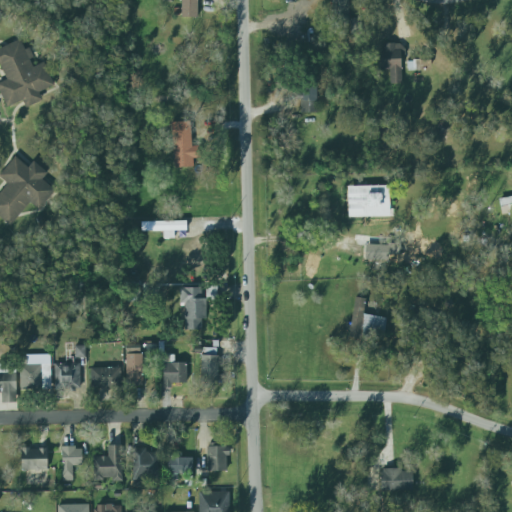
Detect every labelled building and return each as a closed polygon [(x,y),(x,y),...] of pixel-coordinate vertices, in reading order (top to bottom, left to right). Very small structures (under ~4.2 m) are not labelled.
[(197,0),(180,0),(180,17),(197,17),(197,0)] [(0,92),(6,107),(23,101),(25,107),(42,101),(38,92),(54,86),(45,62),(34,66),(28,48),(24,50),(21,40),(0,47),(0,65),(6,80),(0,82),(0,92)] [(389,84),(402,84),(401,52),(402,51),(402,43),(384,44),(384,53),(378,54),(379,71),(389,70),(389,84)] [(430,69),(430,60),(407,60),(407,70),(430,69)] [(317,113),(316,85),(300,85),(301,113),(317,113)] [(171,123),(189,122),(194,166),(174,168),(171,123)] [(29,202),(39,210),(55,190),(42,180),(48,173),(33,161),(28,168),(14,157),(0,175),(0,178),(7,184),(0,192),(0,217),(11,226),(29,202)] [(347,218),(389,217),(389,186),(347,186),(347,218)] [(501,214),(511,213),(511,197),(499,198),(501,214)] [(186,230),(186,221),(140,222),(141,231),(186,230)] [(365,260),(404,262),(405,254),(400,254),(400,245),(365,244),(365,260)] [(184,331),(202,331),(201,320),(206,320),(205,288),(179,288),(179,304),(184,304),(184,331)] [(386,318),(363,314),(365,299),(354,297),(347,336),(382,341),(386,318)] [(125,345),(126,386),(142,386),(141,345),(125,345)] [(85,357),(85,346),(74,346),(74,358),(85,357)] [(218,356),(201,355),(201,383),(218,383),(218,356)] [(54,364),(55,390),(80,390),(80,363),(54,364)] [(163,363),(178,364),(186,363),(187,384),(178,385),(171,384),(171,389),(163,389),(163,363)] [(1,403),(16,403),(15,364),(0,364),(0,392),(1,392),(1,403)] [(51,389),(50,364),(19,365),(20,390),(51,389)] [(120,367),(90,368),(91,388),(121,388),(120,367)] [(93,480),(112,479),(112,481),(124,481),(123,445),(107,445),(107,456),(92,457),(93,480)] [(227,472),(228,447),(207,446),(206,471),(227,472)] [(73,481),(72,466),(82,466),(82,447),(61,447),(62,481),(73,481)] [(47,449),(21,448),(21,470),(47,471),(47,449)] [(146,449),(133,448),(132,479),(158,480),(158,453),(146,453),(146,449)] [(192,456),(168,456),(167,473),(192,474),(192,456)] [(380,491),(412,491),(412,469),(380,470),(380,491)] [(229,511),(229,492),(198,493),(198,511),(229,511)]
